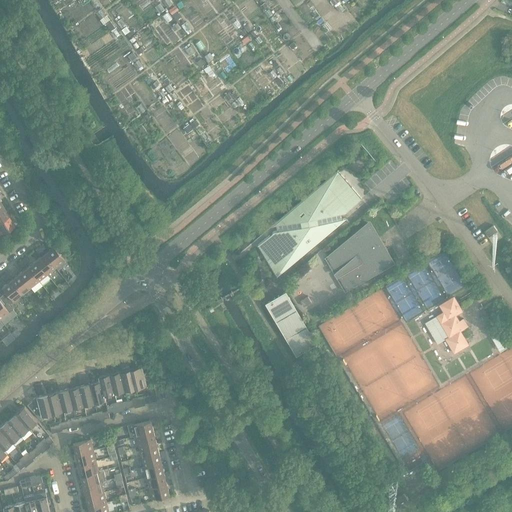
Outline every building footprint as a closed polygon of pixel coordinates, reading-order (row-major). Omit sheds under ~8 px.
[(338,171),(274,225),(277,224),(278,230),(274,231),(258,245),(277,276),(346,218),(342,219),(341,213),(345,212),(361,199),(338,171)] [(0,220),(9,215),(3,206),(0,207),(0,220)] [(9,215),(0,220),(0,233),(14,225),(9,215)] [(327,258),(336,272),(339,276),(338,276),(346,289),(391,263),(368,223),(327,258)] [(494,226),(487,232),(485,233),(492,243),(504,234),(500,229),(497,231),(494,226)] [(36,259),(47,274),(55,267),(44,253),(42,250),(39,246),(35,249),(40,256),(36,259)] [(44,253),(55,267),(64,260),(53,246),(44,253)] [(47,274),(36,259),(27,266),(39,280),(47,274)] [(19,273),(30,287),(39,280),(27,266),(19,273)] [(30,287),(19,273),(10,279),(22,294),(30,287)] [(1,286),(6,292),(2,295),(9,304),(22,294),(10,279),(1,286)] [(267,303),(297,355),(316,344),(286,292),(267,303)] [(0,318),(8,312),(9,312),(13,309),(9,304),(2,295),(0,296),(0,318)] [(300,301),(304,306),(311,302),(308,296),(300,301)] [(454,297),(440,305),(448,319),(441,323),(449,337),(446,339),(454,353),(468,344),(460,331),(463,329),(455,315),(462,311),(454,297)] [(487,329),(496,343),(500,350),(504,347),(492,326),(487,329)] [(16,329),(11,333),(15,337),(20,333),(16,329)] [(131,368),(136,387),(147,385),(142,365),(131,368)] [(120,371),(125,390),(136,387),(131,368),(120,371)] [(110,373),(115,393),(125,390),(120,371),(110,373)] [(101,381),(105,400),(106,400),(105,395),(115,393),(110,373),(99,376),(100,381),(101,381)] [(90,383),(95,402),(105,400),(101,381),(100,381),(90,383)] [(80,386),(84,405),(95,402),(90,383),(80,386)] [(69,388),(74,408),(84,405),(80,386),(69,388)] [(59,391),(63,410),(74,408),(69,388),(59,391)] [(48,394),(53,413),(63,410),(59,391),(48,394)] [(40,409),(34,413),(40,419),(43,418),(42,415),(53,413),(48,394),(37,396),(40,409)] [(34,413),(40,409),(37,396),(27,404),(34,413)] [(16,413),(29,428),(37,421),(25,406),(16,413)] [(29,428),(16,413),(8,420),(20,435),(29,428)] [(8,420),(0,426),(0,427),(12,442),(20,435),(8,420)] [(136,435),(154,431),(151,420),(134,424),(136,435)] [(57,432),(55,422),(49,423),(52,433),(57,432)] [(0,444),(4,449),(12,442),(0,427),(0,444)] [(154,431),(136,435),(139,446),(156,442),(154,431)] [(49,445),(54,441),(49,436),(45,439),(49,445)] [(76,454),(93,450),(91,439),(73,443),(76,454)] [(141,456),(159,452),(156,442),(139,446),(141,456)] [(33,450),(37,455),(41,452),(37,446),(33,450)] [(37,455),(33,450),(28,453),(33,459),(37,455)] [(79,465),(79,464),(96,460),(93,450),(76,454),(79,465)] [(159,452),(141,456),(144,467),(162,462),(159,452)] [(20,460),(16,464),(20,469),(25,466),(20,460)] [(96,460),(79,464),(79,465),(81,475),(98,471),(96,460)] [(147,477),(164,473),(162,462),(144,467),(147,477)] [(9,472),(12,476),(18,472),(14,467),(9,472)] [(98,471),(81,475),(84,486),(101,481),(98,471)] [(3,476),(7,480),(12,476),(9,472),(3,476)] [(164,473),(147,477),(149,488),(167,483),(164,473)] [(86,496),(104,492),(101,481),(84,486),(86,496)] [(167,483),(149,488),(152,499),(169,494),(167,483)] [(391,485),(386,488),(389,494),(395,491),(391,485)] [(34,495),(38,511),(50,511),(46,492),(34,495)] [(104,492),(86,496),(89,506),(106,502),(104,492)] [(404,493),(393,500),(397,507),(408,500),(404,493)] [(25,501),(27,511),(38,511),(34,495),(24,497),(25,501)] [(126,497),(120,499),(120,502),(124,501),(125,507),(129,506),(127,501),(126,497)] [(27,511),(25,501),(14,504),(16,511),(27,511)] [(108,511),(106,502),(89,506),(90,511),(108,511)]
